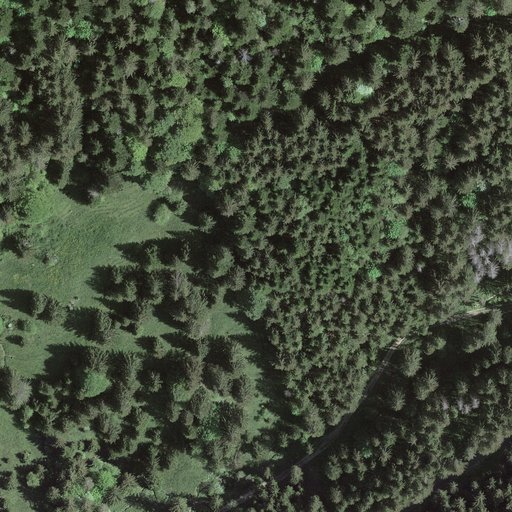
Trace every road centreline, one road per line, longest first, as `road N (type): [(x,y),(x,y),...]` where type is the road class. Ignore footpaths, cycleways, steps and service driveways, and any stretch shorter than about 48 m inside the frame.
road 1 (track): [(215,511),(320,445),(404,333),(511,300)]
road 2 (track): [(511,10),(365,44),(283,111)]
road 3 (tertiary): [(511,434),(384,511)]
